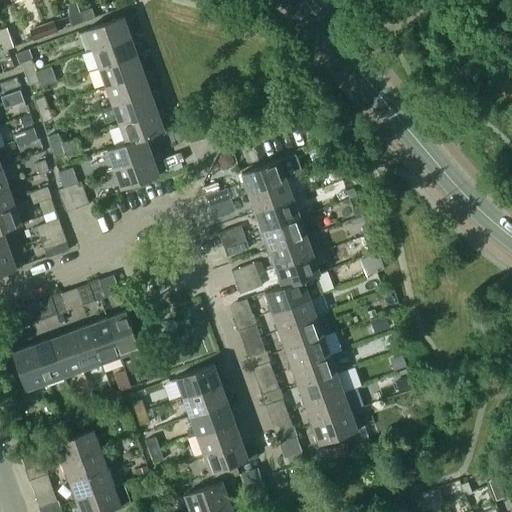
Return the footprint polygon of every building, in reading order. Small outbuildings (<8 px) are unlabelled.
[(95,17),(94,17),(91,7),(80,12),(83,21),(95,17)] [(83,21),(80,12),(68,16),(72,26),(83,21)] [(85,30),(92,49),(130,35),(126,23),(131,21),(129,14),(123,16),(85,30)] [(45,35),(57,31),(53,21),(42,25),(45,35)] [(45,35),(42,25),(30,29),(34,39),(45,35)] [(0,29),(0,40),(10,37),(7,27),(0,29)] [(92,49),(99,67),(137,54),(133,42),(138,40),(136,33),(130,35),(92,49)] [(0,46),(2,51),(9,48),(13,47),(10,37),(0,40),(0,46)] [(19,62),(21,62),(31,58),(33,57),(29,48),(16,53),(19,62)] [(99,67),(105,86),(144,73),(143,72),(139,61),(145,59),(143,52),(137,54),(99,67)] [(31,58),(21,62),(22,66),(25,73),(35,70),(31,58)] [(29,85),(30,84),(39,81),(35,70),(25,73),(29,85)] [(105,86),(112,105),(150,91),(146,79),(152,77),(149,70),(143,72),(144,73),(105,86)] [(116,117),(119,124),(157,110),(153,98),(158,96),(156,89),(150,91),(112,105),(102,109),(106,121),(116,117)] [(14,105),(24,101),(20,90),(10,93),(14,105)] [(14,105),(10,93),(0,97),(5,108),(14,105)] [(38,110),(48,107),(44,95),(34,99),(38,110)] [(42,122),(44,122),(52,118),(48,107),(38,110),(42,122)] [(163,108),(157,110),(119,124),(125,142),(126,143),(151,134),(164,130),(160,117),(165,115),(163,108)] [(24,126),(34,122),(31,114),(21,118),(24,126)] [(28,142),(37,139),(33,127),(23,131),(28,142)] [(28,142),(23,131),(14,134),(18,146),(28,142)] [(47,136),(52,148),(61,144),(57,132),(47,136)] [(153,141),(151,134),(126,143),(125,142),(107,149),(113,168),(152,155),(152,154),(147,143),(153,141)] [(56,159),(57,159),(66,155),(61,144),(52,148),(56,159)] [(157,152),(152,154),(152,155),(113,168),(120,188),(159,174),(154,161),(160,159),(157,152)] [(241,173),(248,192),(286,179),(303,173),(296,153),(279,159),(242,173),(241,173)] [(49,171),(45,159),(35,163),(39,174),(49,171)] [(293,197),(286,179),(248,192),(254,211),(293,197)] [(89,204),(87,200),(80,181),(69,185),(77,207),(89,204)] [(0,208),(14,204),(8,185),(0,187),(0,208)] [(69,185),(63,187),(57,189),(66,211),(77,207),(69,185)] [(41,201),(51,197),(47,186),(37,189),(41,201)] [(204,195),(208,207),(231,199),(227,187),(204,195)] [(354,188),(346,191),(349,198),(357,195),(354,188)] [(41,201),(37,189),(28,192),(32,204),(41,201)] [(300,216),(293,197),(254,211),(261,230),(300,216)] [(235,210),(231,199),(208,207),(212,218),(235,210)] [(21,223),(14,204),(0,208),(0,230),(2,229),(2,230),(21,223)] [(352,207),(356,217),(364,215),(360,204),(352,207)] [(261,230),(268,249),(306,235),(300,216),(261,230)] [(353,224),(354,224),(365,220),(363,216),(352,219),(351,220),(353,224)] [(40,237),(62,229),(58,218),(36,226),(40,237)] [(218,233),(222,244),(244,236),(240,224),(218,233)] [(0,251),(9,248),(2,230),(2,229),(0,230),(0,251)] [(44,249),(66,241),(62,229),(40,237),(44,249)] [(306,235),(268,249),(275,268),(313,254),(323,250),(316,231),(306,235)] [(226,256),(248,247),(244,236),(222,244),(226,256)] [(0,273),(16,268),(9,248),(0,251),(0,273)] [(320,273),(313,254),(275,268),(281,287),(303,279),(315,275),(320,273)] [(231,270),(235,282),(258,273),(254,262),(231,270)] [(258,273),(265,271),(261,262),(254,262),(258,273)] [(262,285),(258,273),(235,282),(239,293),(262,285)] [(303,279),(281,287),(264,292),(271,311),(310,298),(321,293),(315,275),(303,279)] [(102,287),(98,278),(87,282),(90,291),(102,287)] [(105,297),(102,287),(90,291),(93,301),(105,297)] [(65,301),(61,291),(49,295),(53,305),(65,301)] [(316,316),(310,298),(271,311),(278,330),(316,316)] [(68,310),(65,301),(53,305),(56,314),(68,310)] [(27,314),(23,304),(12,309),(15,318),(27,314)] [(125,310),(106,317),(120,355),(139,348),(125,310)] [(247,327),(257,323),(252,312),(243,315),(247,327)] [(30,324),(27,314),(15,318),(19,328),(30,324)] [(247,327),(243,315),(233,319),(237,330),(247,327)] [(389,327),(385,315),(371,320),(375,332),(389,327)] [(316,316),(278,330),(285,349),(323,335),(316,316)] [(120,355),(106,317),(87,324),(101,362),(120,355)] [(87,324),(69,331),(82,369),(101,362),(87,324)] [(82,369),(69,331),(50,337),(64,376),(82,369)] [(323,335),(285,349),(292,368),(330,354),(323,335)] [(50,337),(31,344),(45,382),(64,376),(50,337)] [(45,382),(31,344),(12,351),(26,389),(45,382)] [(260,365),(270,361),(266,349),(256,353),(260,365)] [(260,365),(256,353),(247,356),(251,368),(260,365)] [(292,368),(298,386),(337,372),(330,354),(292,368)] [(402,354),(390,358),(394,370),(406,366),(402,354)] [(175,377),(182,396),(220,383),(213,363),(175,377)] [(298,386),(305,405),(343,391),(337,372),(298,386)] [(413,386),(409,376),(395,381),(399,391),(413,386)] [(227,401),(220,383),(182,396),(189,415),(227,401)] [(274,402),(283,398),(279,387),(270,390),(274,402)] [(112,393),(117,403),(124,401),(120,390),(112,393)] [(274,402),(270,390),(260,394),(264,405),(274,402)] [(350,410),(343,391),(305,405),(312,424),(350,410)] [(132,402),(136,413),(146,410),(141,398),(132,402)] [(189,436),(196,434),(234,420),(227,401),(189,415),(194,427),(187,429),(189,436)] [(136,413),(140,425),(150,421),(146,410),(136,413)] [(357,429),(350,410),(312,424),(319,443),(357,429)] [(241,439),(234,420),(196,434),(203,453),(241,439)] [(293,424),(283,428),(287,440),(297,436),(293,424)] [(62,461),(100,448),(93,428),(55,442),(62,461)] [(278,443),(287,440),(283,428),(273,431),(278,443)] [(155,436),(145,439),(149,451),(159,447),(155,436)] [(248,458),(241,439),(203,453),(210,472),(213,471),(216,482),(217,482),(222,480),(239,474),(235,463),(248,458)] [(159,447),(149,451),(153,462),(163,459),(159,447)] [(62,461),(69,480),(107,466),(100,448),(62,461)] [(35,465),(39,477),(48,473),(44,462),(35,465)] [(35,465),(25,468),(24,469),(29,480),(39,477),(35,465)] [(137,477),(150,472),(147,465),(135,469),(137,477)] [(69,480),(75,499),(114,485),(107,466),(69,480)] [(511,493),(511,486),(510,481),(507,474),(490,481),(492,487),(497,499),(511,493)] [(183,494),(190,511),(193,511),(229,499),(222,480),(217,482),(216,482),(183,494)] [(258,495),(267,492),(263,480),(253,484),(258,495)] [(124,482),(114,485),(76,499),(80,511),(100,511),(121,505),(131,501),(124,482)] [(466,494),(472,492),(468,482),(462,484),(466,494)] [(258,495),(253,484),(244,487),(248,499),(258,495)] [(134,507),(158,499),(154,487),(130,495),(134,507)] [(48,502),(51,511),(58,511),(61,511),(57,499),(48,502)] [(233,511),(229,499),(193,511),(233,511)] [(51,511),(48,502),(39,506),(38,506),(40,511),(51,511)] [(402,503),(393,506),(395,511),(404,511),(405,511),(402,503)]
